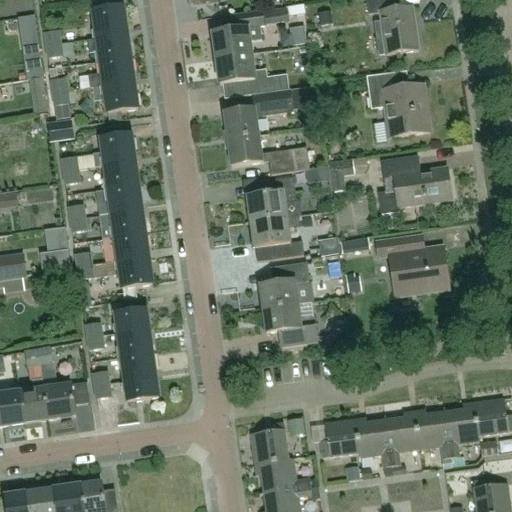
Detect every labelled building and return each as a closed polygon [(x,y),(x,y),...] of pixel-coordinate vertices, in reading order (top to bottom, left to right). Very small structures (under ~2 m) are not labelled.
[(98,42),(128,38),(124,10),(114,12),(112,0),(92,3),(93,15),(94,15),(98,42)] [(197,0),(199,10),(220,6),(219,0),(197,0)] [(394,0),(380,0),(367,2),(369,17),(380,15),(382,23),(375,24),(380,58),(387,57),(418,52),(412,10),(396,12),(394,0)] [(290,22),(288,10),(263,14),(265,26),(290,22)] [(236,32),(213,35),(216,61),(250,56),(248,44),(260,42),(258,29),(265,28),(263,14),(234,18),(236,32)] [(43,35),(45,48),(62,46),(60,32),(43,35)] [(100,54),(101,66),(131,62),(128,38),(98,42),(90,43),(91,55),(100,54)] [(45,48),(47,61),(64,59),(62,46),(45,48)] [(43,79),(39,49),(23,51),(27,81),(43,79)] [(246,98),(254,97),(274,94),(272,81),(265,82),(264,73),(252,75),(250,56),(216,61),(220,87),(243,84),(246,98)] [(135,85),(131,62),(101,66),(103,78),(89,80),(90,92),(96,91),(135,85)] [(408,90),(405,74),(366,79),(371,112),(385,110),(389,141),(430,135),(423,88),(408,90)] [(50,82),(52,96),(69,93),(67,80),(50,82)] [(135,85),(96,91),(98,103),(107,102),(109,117),(139,112),(135,85)] [(317,109),(314,91),(291,94),(294,112),(317,109)] [(224,115),(228,143),(260,138),(257,121),(293,115),(290,92),(274,94),(254,97),(256,111),(224,115)] [(52,96),(53,109),(70,106),(69,93),(52,96)] [(73,141),(71,125),(50,128),(52,144),(73,141)] [(106,170),(136,165),(132,138),(102,142),(106,170)] [(262,156),(260,138),(228,143),(232,170),(270,165),(271,178),(310,173),(307,150),(262,156)] [(420,174),(418,158),(381,164),(386,194),(379,195),(382,216),(401,213),(400,209),(451,202),(447,170),(420,174)] [(62,174),(79,172),(78,159),(60,161),(62,174)] [(354,163),(328,166),(333,196),(347,194),(344,179),(355,177),(354,163)] [(106,170),(109,194),(139,189),(136,165),(106,170)] [(79,172),(62,174),(64,187),(81,185),(79,172)] [(251,225),(300,217),(298,205),(297,203),(293,180),(264,185),(266,196),(247,199),(251,225)] [(109,194),(113,218),(143,214),(139,189),(109,194)] [(69,222),(86,220),(85,207),(67,209),(69,222)] [(113,218),(116,241),(146,237),(143,214),(113,218)] [(298,220),(300,217),(251,225),(255,251),(256,250),(258,265),(304,257),(302,243),(291,245),(289,230),(300,229),(298,220)] [(86,220),(69,222),(71,235),(88,233),(86,220)] [(116,241),(119,265),(149,261),(146,237),(116,241)] [(422,237),(376,244),(378,259),(391,258),(397,298),(447,291),(441,249),(424,251),(422,237)] [(74,257),(76,270),(93,267),(91,254),(74,257)] [(0,284),(23,281),(28,280),(25,259),(0,262),(0,284)] [(123,293),(143,290),(153,288),(149,261),(119,265),(123,293)] [(263,312),(299,307),(297,289),(310,287),(307,265),(271,270),(273,287),(260,288),(263,312)] [(76,270),(78,283),(95,280),(93,267),(76,270)] [(68,271),(36,277),(39,292),(71,286),(68,271)] [(23,281),(0,284),(0,290),(6,289),(7,296),(25,293),(23,281)] [(299,307),(263,312),(266,335),(280,333),(282,349),(318,344),(315,322),(302,324),(299,307)] [(119,338),(149,333),(146,313),(116,318),(119,338)] [(84,327),(86,340),(103,338),(102,324),(84,327)] [(122,362),(153,357),(149,333),(119,338),(122,362)] [(86,340),(88,353),(105,351),(103,338),(86,340)] [(53,365),(50,349),(37,351),(40,368),(53,365)] [(27,370),(40,368),(37,351),(24,354),(27,370)] [(126,385),(156,381),(153,357),(122,362),(126,385)] [(93,389),(110,386),(109,373),(91,376),(93,389)] [(156,381),(126,385),(129,405),(159,401),(156,381)] [(72,387),(73,389),(75,407),(90,405),(87,385),(72,387)] [(110,386),(93,389),(95,402),(112,399),(110,386)] [(45,392),(50,423),(77,420),(75,407),(73,389),(45,392)] [(21,396),(26,427),(50,423),(45,392),(21,396)] [(0,417),(2,430),(26,427),(21,396),(0,398),(0,417)] [(472,407),(472,411),(475,411),(478,439),(511,434),(511,422),(506,424),(503,402),(472,407)] [(479,444),(478,439),(475,411),(472,411),(444,415),(450,461),(459,460),(457,447),(479,444)] [(450,461),(444,415),(414,419),(418,452),(440,449),(442,462),(450,461)] [(397,455),(418,452),(414,419),(385,423),(391,469),(399,468),(397,455)] [(358,456),(354,427),(356,427),(356,422),(325,426),(328,447),(321,448),(323,461),(358,456)] [(385,423),(356,427),(354,427),(358,456),(359,460),(381,457),(383,470),(391,469),(385,423)] [(260,465),(289,461),(284,425),(271,427),(272,434),(252,437),(256,467),(260,466),(260,465)] [(294,460),(289,461),(260,465),(260,466),(264,496),(311,489),(310,481),(297,483),(294,460)] [(509,511),(506,486),(485,489),(484,482),(471,484),(475,511),(509,511)] [(105,511),(103,493),(102,484),(80,487),(84,511),(105,511)] [(55,511),(84,511),(80,487),(53,491),(55,511)] [(311,489),(264,496),(266,511),(300,511),(299,499),(312,497),(311,489)] [(55,511),(53,491),(25,495),(27,511),(55,511)] [(117,511),(115,491),(103,493),(105,511),(117,511)] [(7,511),(27,511),(25,495),(5,498),(7,511)]
